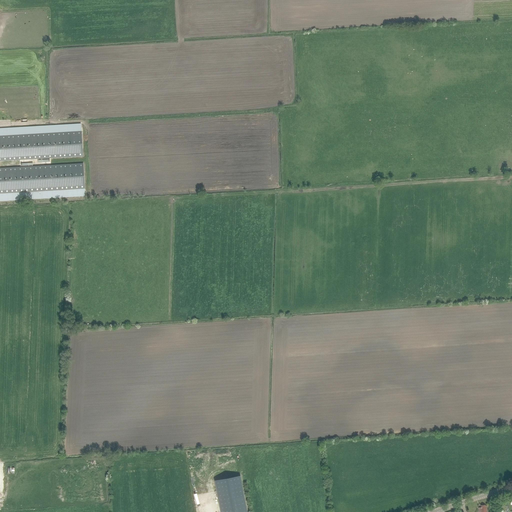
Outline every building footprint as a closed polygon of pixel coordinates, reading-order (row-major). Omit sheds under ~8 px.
[(0,121),(38,119),(38,110),(0,111),(0,121)] [(81,131),(0,136),(0,193),(84,188),(83,164),(0,168),(0,160),(83,156),(81,131)] [(214,481),(220,511),(247,511),(240,476),(214,481)] [(13,486),(13,501),(14,501),(23,501),(23,485),(22,485),(22,486),(18,486),(17,484),(20,484),(20,478),(14,478),(14,484),(15,484),(15,486),(13,486)] [(218,511),(216,498),(208,499),(210,511),(218,511)]
